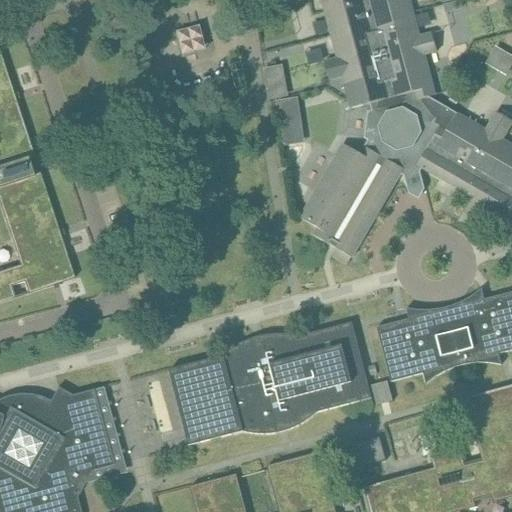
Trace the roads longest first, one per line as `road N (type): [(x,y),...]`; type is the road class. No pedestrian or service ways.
road 1 (unclassified): [(0,28),(29,20),(115,300),(0,331)]
road 2 (unclassified): [(176,332),(68,0)]
road 3 (unclassified): [(296,303),(245,0)]
road 4 (unclassified): [(0,380),(176,332)]
road 5 (unclassified): [(176,332),(296,303)]
